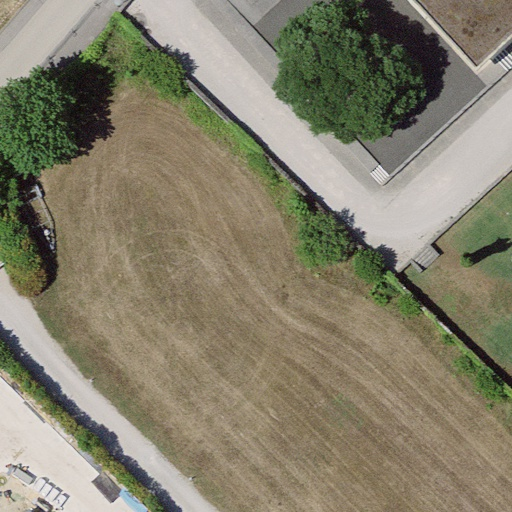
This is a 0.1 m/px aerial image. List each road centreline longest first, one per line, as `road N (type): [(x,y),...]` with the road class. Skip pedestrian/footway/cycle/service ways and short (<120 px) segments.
road 1 (unknown): [(162,0),(368,213),(397,220),(428,204),(511,131)]
road 2 (residential): [(0,93),(81,0)]
